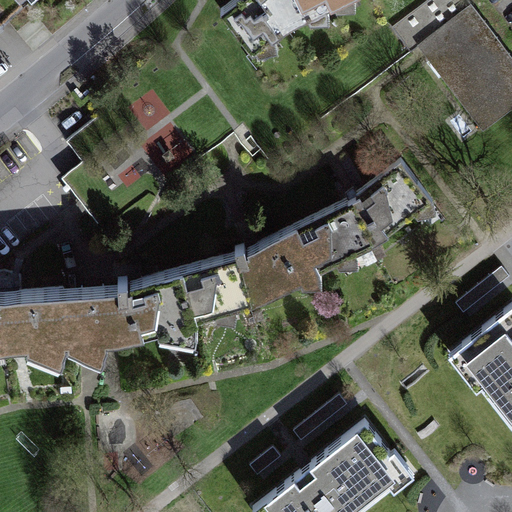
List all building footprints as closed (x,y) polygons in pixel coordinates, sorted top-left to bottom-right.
[(233,0),(224,7),(256,49),(278,47),(279,31),(312,12),(314,16),(331,14),(332,2),(335,0),(340,0),(341,2),(358,1),(357,0),(233,0)] [(430,0),(394,24),(403,38),(439,14),(430,0)] [(487,126),(511,107),(511,53),(473,4),(422,43),(487,126)] [(433,197),(402,159),(353,195),(243,251),(124,281),(0,292),(0,347),(28,342),(64,357),(69,340),(104,354),(109,335),(160,327),(162,333),(199,335),(200,311),(238,316),(240,308),(302,279),(305,284),(325,283),(318,260),(332,253),(339,263),(392,233),(414,214),(436,210),(433,197)] [(456,348),(511,415),(511,304),(511,303),(456,348)] [(364,419),(256,502),(264,511),(358,511),(407,474),(364,419)] [(259,474),(288,454),(277,439),(248,460),(259,474)]
